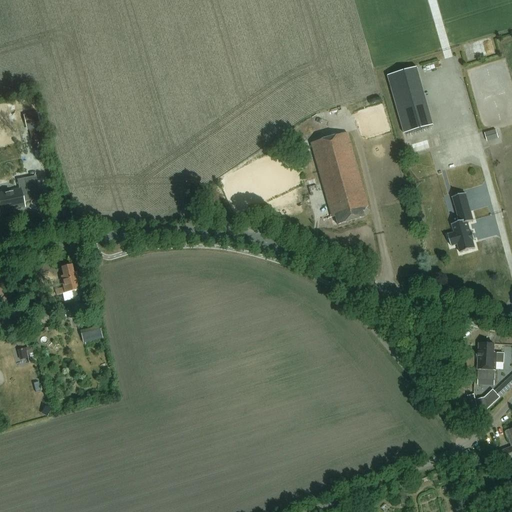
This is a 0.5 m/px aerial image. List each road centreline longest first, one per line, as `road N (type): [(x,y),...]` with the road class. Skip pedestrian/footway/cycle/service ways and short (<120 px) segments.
road 1 (secondary): [(331,279),(258,243),(204,237),(109,239),(6,263)]
road 2 (unclassified): [(468,447),(331,279)]
road 3 (secondary): [(511,319),(331,279)]
road 4 (unclassified): [(332,511),(468,447)]
